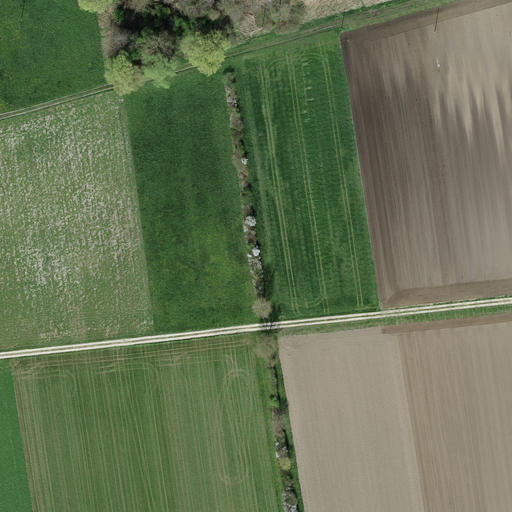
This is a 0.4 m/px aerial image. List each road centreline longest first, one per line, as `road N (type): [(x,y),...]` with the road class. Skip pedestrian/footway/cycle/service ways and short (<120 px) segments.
road 1 (track): [(511,299),(0,355)]
road 2 (track): [(0,115),(420,0)]
